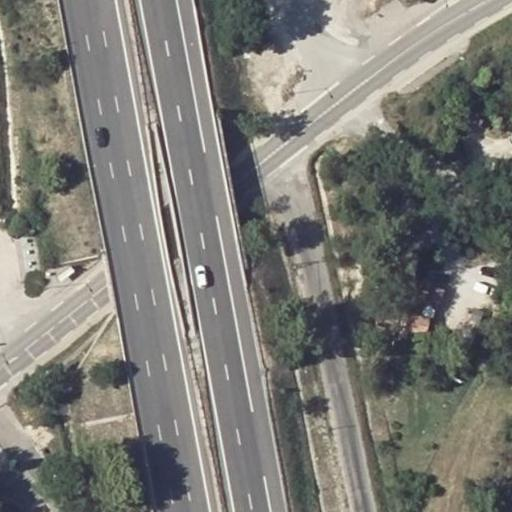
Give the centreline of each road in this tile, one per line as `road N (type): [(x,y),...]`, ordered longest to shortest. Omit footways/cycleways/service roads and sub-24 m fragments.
road 1 (motorway): [(255,511),(159,0)]
road 2 (motorway): [(87,0),(182,511)]
road 3 (residential): [(367,511),(296,134)]
road 4 (tertiary): [(296,134),(19,355)]
road 5 (residential): [(511,205),(458,186),(350,92)]
road 6 (tertiary): [(492,0),(350,92)]
road 7 (unclassified): [(8,364),(43,511)]
